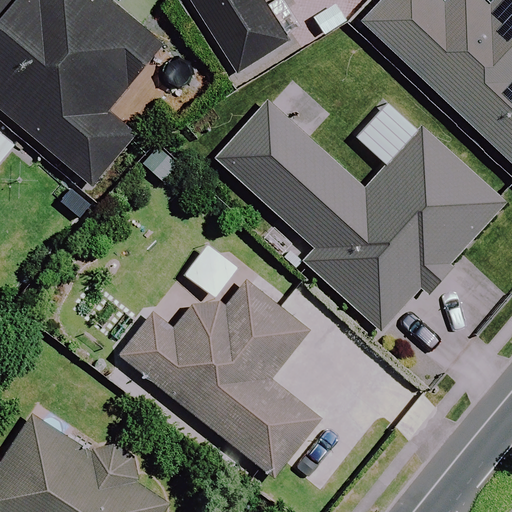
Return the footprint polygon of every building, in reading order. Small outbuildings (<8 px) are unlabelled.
[(0,0),(0,110),(94,191),(136,142),(105,116),(163,48),(107,0),(24,0),(14,6),(5,0),(0,0)] [(186,0),(235,78),(286,45),(258,1),(259,0),(186,0)] [(511,0),(501,0),(490,12),(477,0),(451,0),(444,7),(436,0),(389,0),(365,26),(511,165),(511,0)] [(366,195),(267,107),(216,165),(281,222),(267,238),(383,341),(502,207),(420,134),(366,195)] [(0,165),(15,148),(0,136),(0,165)] [(310,335),(248,287),(224,318),(203,301),(176,336),(151,316),(120,357),(274,477),(318,422),(271,386),(310,335)] [(33,418),(0,467),(0,511),(164,511),(167,507),(137,488),(133,462),(111,448),(87,455),(33,418)]
